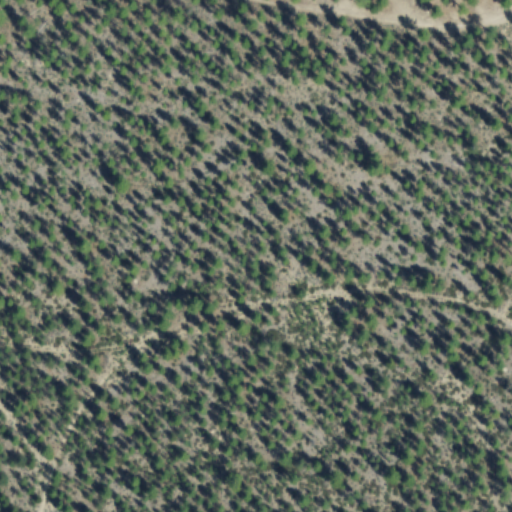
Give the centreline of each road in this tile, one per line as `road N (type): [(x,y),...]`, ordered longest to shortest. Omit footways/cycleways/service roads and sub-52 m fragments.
road 1 (track): [(511,339),(374,322),(255,330),(43,500)]
road 2 (track): [(0,375),(13,387),(32,441),(45,511)]
